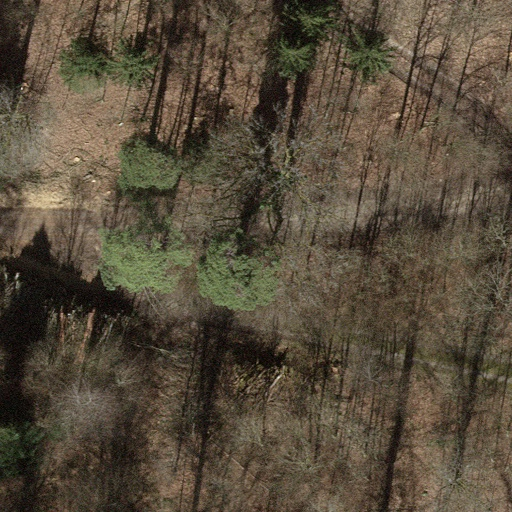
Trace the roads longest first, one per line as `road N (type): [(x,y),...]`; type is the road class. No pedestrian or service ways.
road 1 (track): [(0,235),(243,313),(511,377)]
road 2 (track): [(511,189),(294,219),(0,229)]
